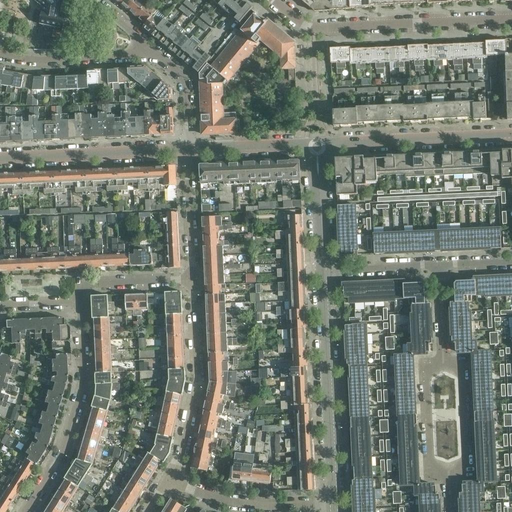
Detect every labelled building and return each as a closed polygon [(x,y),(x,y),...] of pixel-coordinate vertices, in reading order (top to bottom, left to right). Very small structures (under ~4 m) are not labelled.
[(34,0),(44,7),(43,10),(42,9),(40,24),(63,28),(66,14),(65,14),(67,0),(34,0)] [(123,0),(120,3),(121,4),(125,8),(125,7),(129,10),(137,0),(123,0)] [(143,0),(137,0),(129,10),(133,13),(132,14),(136,17),(137,16),(137,17),(148,4),(143,0)] [(222,0),(218,5),(227,12),(236,0),(222,0)] [(236,0),(227,12),(229,14),(230,14),(240,23),(253,8),(244,0),(236,0)] [(316,0),(310,7),(315,11),(332,11),(332,9),(331,0),(316,0)] [(331,0),(332,9),(336,9),(336,10),(341,9),(340,0),(331,0)] [(340,0),(341,9),(346,9),(351,9),(351,8),(350,8),(349,0),(340,0)] [(349,0),(350,8),(351,8),(355,8),(360,8),(359,0),(349,0)] [(148,4),(137,17),(138,18),(142,22),(142,21),(146,24),(157,11),(156,11),(148,4)] [(146,24),(143,27),(152,34),(162,21),(157,16),(162,10),(159,7),(156,11),(157,11),(146,24)] [(208,64),(200,73),(200,79),(200,80),(202,115),(202,122),(203,134),(237,132),(236,128),(238,128),(239,127),(240,127),(240,119),(237,119),(236,112),(223,113),(222,84),(224,84),(227,80),(228,81),(256,46),(257,47),(261,43),(259,42),(260,40),(269,48),(270,46),(282,56),(282,69),(289,68),(295,68),(294,47),(292,45),(294,43),(266,19),(264,22),(255,15),(256,14),(255,13),(241,30),(242,30),(212,67),(208,64)] [(162,21),(152,34),(160,41),(173,25),(165,18),(162,21)] [(173,25),(160,41),(161,41),(161,40),(163,42),(165,44),(168,47),(181,32),(184,29),(175,22),(173,25)] [(220,46),(223,49),(240,31),(237,28),(220,46)] [(181,32),(168,47),(173,51),(176,53),(176,54),(177,54),(189,39),(181,32)] [(185,61),(198,46),(200,43),(192,36),(189,39),(177,54),(177,55),(178,54),(180,56),(181,58),(184,60),(184,61),(185,61)] [(486,41),(486,43),(486,56),(488,56),(492,56),(493,66),(497,66),(496,61),(497,61),(497,56),(496,40),(491,40),(491,41),(486,41)] [(501,40),(496,40),(497,56),(506,55),(506,54),(507,54),(507,50),(506,40),(501,40)] [(463,43),(457,44),(458,65),(458,70),(463,70),(462,59),(468,59),(467,44),(463,44),(463,43)] [(472,44),(467,44),(468,59),(473,58),(473,64),(474,64),(474,69),(478,69),(478,64),(477,43),(472,43),(472,44)] [(482,43),(477,43),(478,64),(478,69),(481,69),(481,64),(482,64),(482,58),(487,58),(488,56),(486,56),(486,43),(482,43)] [(424,44),(418,45),(419,66),(419,71),(423,71),(423,66),(424,66),(423,60),(428,60),(428,61),(429,61),(428,45),(424,45),(424,44)] [(443,44),(438,45),(439,66),(439,71),(443,71),(443,66),(443,60),(448,60),(448,45),(443,45),(443,44)] [(452,45),(448,45),(448,60),(453,59),(454,65),(455,70),(458,70),(458,65),(457,44),(452,44),(452,45)] [(413,46),(408,46),(408,47),(409,61),(410,61),(410,60),(415,60),(415,66),(416,66),(416,71),(419,71),(419,66),(418,45),(413,45),(413,46)] [(428,45),(429,61),(434,60),(434,66),(435,66),(435,71),(439,71),(439,66),(438,45),(432,45),(428,46),(428,45)] [(185,61),(198,72),(211,57),(200,48),(198,46),(185,61)] [(400,68),(399,46),(394,47),(389,47),(390,62),(390,68),(396,68),(400,68)] [(404,46),(399,46),(400,68),(400,73),(404,73),(403,67),(404,67),(404,62),(409,61),(408,47),(404,47),(404,46)] [(330,48),(331,63),(337,63),(337,69),(337,68),(338,73),(342,73),(341,68),(340,47),(336,47),(336,48),(330,48)] [(351,49),(351,47),(346,47),(340,47),(341,68),(346,68),(346,62),(350,62),(351,62),(351,49)] [(374,48),(370,48),(370,63),(376,63),(376,69),(377,69),(377,74),(381,74),(380,69),(379,47),(374,48)] [(385,47),(379,47),(380,69),(381,74),(384,74),(384,68),(385,68),(385,63),(390,62),(389,47),(385,48),(385,47)] [(351,62),(350,62),(351,64),(356,64),(356,70),(357,69),(357,77),(357,78),(361,78),(361,77),(361,75),(361,69),(360,48),(355,48),(355,49),(351,49),(351,62)] [(365,48),(360,48),(361,69),(361,75),(361,77),(365,77),(365,69),(365,63),(370,63),(370,48),(365,48)] [(129,67),(129,68),(129,75),(130,83),(130,89),(132,88),(136,84),(135,83),(137,81),(145,66),(129,67)] [(145,66),(137,81),(148,90),(159,77),(145,66)] [(112,69),(108,69),(109,84),(109,99),(109,103),(114,102),(113,89),(119,88),(119,83),(118,67),(114,68),(112,69)] [(124,67),(118,67),(119,83),(125,83),(126,101),(131,101),(130,83),(129,75),(129,68),(125,68),(124,67)] [(88,70),(88,73),(89,85),(88,85),(88,89),(89,89),(89,103),(94,103),(93,84),(99,84),(98,68),(93,69),(92,70),(88,70)] [(103,68),(98,68),(99,84),(104,84),(106,99),(109,99),(109,84),(108,69),(104,69),(103,68)] [(11,94),(15,73),(11,72),(10,71),(5,70),(2,85),(7,86),(6,93),(11,94)] [(22,89),(25,73),(20,72),(19,73),(15,73),(11,94),(9,101),(14,102),(17,88),(22,89)] [(25,73),(22,89),(28,90),(26,105),(32,105),(33,90),(35,76),(31,75),(30,74),(25,73)] [(82,74),(78,75),(78,89),(79,103),(84,103),(83,89),(88,89),(88,85),(89,85),(88,73),(83,73),(82,74)] [(45,75),(45,90),(51,90),(51,105),(56,104),(56,90),(56,76),(52,76),(51,74),(45,75)] [(62,75),(56,76),(56,90),(56,105),(60,105),(60,90),(68,89),(67,75),(66,75),(66,74),(63,74),(62,75)] [(72,74),(66,74),(66,75),(67,75),(68,89),(74,89),(74,104),(79,103),(78,89),(78,75),(74,75),(72,74)] [(35,76),(33,90),(32,105),(37,105),(37,90),(45,90),(45,75),(41,75),(40,76),(35,76)] [(172,88),(159,77),(148,90),(160,100),(160,102),(170,102),(170,99),(172,99),(172,88)] [(291,93),(290,80),(289,80),(278,81),(278,93),(291,93)] [(468,92),(461,93),(463,119),(467,118),(474,117),(473,103),(474,103),(473,101),(469,102),(468,92)] [(445,93),(438,94),(439,120),(444,119),(451,118),(450,102),(445,103),(445,93)] [(455,102),(450,102),(451,118),(458,118),(458,119),(463,119),(461,93),(454,93),(455,102)] [(478,103),(474,103),(473,103),(474,117),(474,119),(481,119),(481,120),(486,119),(486,103),(485,93),(478,94),(478,103)] [(431,103),(427,103),(428,119),(434,119),(434,120),(439,120),(438,94),(431,94),(431,103)] [(385,105),(380,106),(381,121),(388,121),(388,122),(392,122),(391,96),(384,96),(385,105)] [(398,96),(391,96),(392,122),(397,122),(397,121),(404,120),(403,105),(399,105),(398,96)] [(404,105),(403,105),(404,120),(404,121),(411,121),(411,122),(416,122),(415,96),(408,96),(408,105),(404,106),(404,105)] [(422,96),(415,96),(416,122),(421,122),(421,121),(428,120),(428,119),(427,103),(426,103),(426,105),(422,105),(422,96)] [(357,107),(357,109),(358,123),(365,122),(364,123),(369,123),(368,97),(361,97),(362,107),(357,107)] [(375,97),(368,97),(369,123),(374,123),(374,122),(381,121),(380,106),(375,106),(375,97)] [(338,110),(333,110),(334,126),(341,125),(341,126),(346,126),(345,100),(338,100),(338,110)] [(352,100),(345,100),(346,126),(351,126),(351,125),(358,124),(358,123),(357,109),(352,109),(352,100)] [(507,116),(502,116),(502,117),(502,120),(508,120),(511,119),(511,102),(507,103),(507,116)] [(122,118),(115,118),(116,138),(122,137),(122,136),(127,136),(126,110),(126,103),(121,104),(122,118)] [(144,117),(138,117),(139,137),(145,136),(146,135),(150,135),(149,110),(149,103),(145,103),(145,111),(145,117),(144,117)] [(149,103),(149,110),(150,135),(155,135),(155,136),(161,136),(161,134),(161,116),(160,114),(154,114),(153,103),(149,103)] [(172,135),(174,133),(173,104),(170,104),(170,103),(167,104),(160,104),(160,114),(161,116),(161,134),(165,134),(165,136),(172,135)] [(99,119),(92,119),(93,139),(99,138),(99,137),(104,137),(103,112),(102,104),(98,104),(99,119)] [(116,138),(115,118),(114,104),(102,104),(103,112),(104,137),(109,137),(109,138),(116,138)] [(57,114),(57,115),(57,139),(62,139),(62,140),(69,140),(68,120),(68,115),(62,115),(61,106),(57,107),(57,114)] [(80,110),(80,114),(81,138),(86,138),(86,139),(93,139),(92,119),(91,113),(85,113),(85,106),(80,106),(80,110)] [(6,117),(0,116),(0,143),(6,143),(6,142),(11,142),(11,117),(11,107),(6,107),(6,117)] [(11,107),(11,117),(11,142),(16,141),(16,142),(23,142),(23,122),(23,117),(16,118),(16,116),(16,107),(11,107)] [(30,122),(23,122),(23,142),(29,142),(29,141),(35,140),(34,116),(34,107),(29,107),(30,116),(30,122)] [(34,107),(34,116),(35,140),(39,140),(39,141),(46,141),(46,121),(39,121),(39,115),(39,107),(34,107)] [(53,121),(46,121),(46,141),(53,141),(53,140),(57,139),(57,115),(57,114),(57,107),(52,107),(52,115),(53,115),(53,121)] [(139,137),(138,117),(131,117),(131,109),(126,110),(127,136),(132,136),(132,137),(139,137)] [(69,120),(68,120),(69,140),(76,140),(76,138),(81,138),(80,114),(76,114),(76,120),(69,120)] [(511,150),(491,151),(492,173),(492,176),(503,175),(503,179),(511,178),(511,168),(511,167),(511,150)] [(481,151),(472,152),(473,174),(482,173),(481,151)] [(491,151),(481,151),(482,173),(492,173),(491,151)] [(462,152),(453,153),(454,174),(463,174),(462,152)] [(472,152),(462,152),(463,174),(473,174),(472,152)] [(443,153),(434,154),(435,175),(444,175),(443,153)] [(453,153),(443,153),(444,175),(454,174),(453,153)] [(415,154),(405,155),(406,177),(416,176),(415,154)] [(424,154),(415,154),(416,176),(425,176),(424,154)] [(434,154),(424,154),(425,176),(435,175),(434,154)] [(396,155),(386,156),(387,175),(397,174),(396,155)] [(405,155),(396,155),(397,174),(405,174),(406,177),(405,155)] [(377,156),(356,157),(357,175),(358,185),(367,185),(367,182),(378,181),(378,175),(377,156)] [(386,156),(377,156),(378,175),(387,175),(386,156)] [(356,157),(336,158),(337,176),(357,175),(356,157)] [(299,160),(289,161),(290,178),(301,178),(300,161),(299,160)] [(278,161),(267,162),(268,183),(272,182),(277,182),(277,179),(279,179),(278,161)] [(289,161),(278,161),(279,179),(290,178),(289,161)] [(244,162),(233,163),(234,184),(240,184),(245,184),(244,162)] [(255,162),(244,162),(245,184),(250,184),(257,183),(255,162)] [(267,162),(255,162),(257,183),(261,183),(268,183),(267,162)] [(222,163),(211,164),(212,182),(223,182),(222,163)] [(233,163),(222,163),(223,182),(224,182),(225,185),(230,184),(234,184),(233,163)] [(200,165),(201,181),(203,181),(203,183),(212,182),(211,164),(200,164),(200,165)] [(162,167),(148,168),(149,189),(160,189),(159,182),(164,182),(163,166),(162,166),(162,167)] [(175,166),(163,166),(164,182),(164,186),(167,186),(168,201),(170,201),(176,201),(176,185),(175,178),(175,166)] [(131,168),(117,169),(118,191),(128,190),(128,183),(133,183),(133,168),(131,168)] [(135,168),(133,168),(133,183),(139,183),(139,190),(149,189),(148,168),(135,168)] [(100,170),(86,170),(87,192),(97,192),(97,185),(102,185),(101,169),(100,169),(100,170)] [(104,169),(101,169),(102,185),(107,184),(108,191),(118,191),(117,169),(104,170),(104,169)] [(72,170),(70,171),(71,186),(76,186),(76,192),(87,192),(86,170),(72,171),(72,170)] [(68,171),(54,172),(55,193),(66,193),(65,186),(71,186),(70,171),(68,171)] [(37,172),(23,173),(24,195),(34,194),(34,188),(39,187),(38,172),(37,172)] [(41,172),(38,172),(39,187),(44,187),(45,194),(55,193),(54,172),(41,172)] [(9,173),(7,173),(8,189),(13,189),(13,195),(24,195),(23,173),(9,174),(9,173)] [(357,175),(337,176),(338,195),(358,194),(358,185),(357,175)] [(291,197),(290,187),(283,187),(283,197),(291,197)] [(356,215),(355,205),(337,205),(338,215),(356,215)] [(178,223),(177,212),(159,213),(159,224),(166,224),(178,223)] [(76,224),(87,224),(87,215),(75,215),(76,224)] [(117,215),(109,215),(109,225),(117,225),(117,215)] [(303,225),(302,215),(285,216),(285,220),(288,220),(288,225),(289,225),(303,225)] [(356,225),(356,215),(338,215),(338,226),(356,225)] [(75,228),(75,216),(63,217),(64,229),(75,228)] [(204,217),(202,217),(202,227),(223,226),(228,226),(232,225),(232,222),(222,223),(221,216),(204,217)] [(178,223),(166,224),(159,224),(157,224),(152,224),(152,228),(165,228),(165,230),(166,230),(166,235),(179,234),(178,223)] [(276,235),(303,234),(303,225),(289,225),(288,225),(289,231),(275,231),(276,235)] [(356,225),(338,226),(339,235),(357,235),(356,225)] [(223,226),(202,227),(203,237),(220,236),(220,231),(223,231),(223,226)] [(481,249),(491,249),(490,228),(480,229),(481,249)] [(501,248),(500,228),(490,228),(491,249),(501,248)] [(461,250),(471,250),(470,229),(460,230),(461,250)] [(481,249),(480,229),(470,229),(471,250),(481,249)] [(451,251),(450,230),(434,231),(434,241),(441,241),(441,251),(451,251)] [(461,250),(460,230),(450,230),(451,251),(461,250)] [(425,252),(424,231),(414,232),(415,252),(425,252)] [(441,251),(441,241),(434,241),(434,231),(424,231),(425,252),(438,251),(441,251)] [(404,253),(404,232),(394,233),(394,253),(404,253)] [(415,252),(414,232),(404,232),(404,253),(415,252)] [(384,254),(383,233),(374,234),(374,239),(374,254),(375,254),(384,254)] [(394,253),(394,233),(383,233),(384,254),(394,253)] [(179,245),(179,234),(166,235),(167,240),(165,240),(165,242),(152,243),(152,245),(152,247),(167,246),(179,245)] [(303,243),(303,234),(276,235),(276,239),(286,239),(286,244),(303,243)] [(339,235),(339,246),(357,245),(357,235),(339,235)] [(220,236),(203,237),(203,246),(220,245),(233,245),(232,241),(220,241),(220,236)] [(103,239),(97,240),(97,245),(98,266),(109,266),(108,250),(103,250),(103,239)] [(108,250),(109,266),(120,265),(119,244),(119,239),(118,239),(112,239),(112,250),(108,250)] [(76,255),(75,247),(75,241),(69,241),(69,247),(65,247),(65,252),(65,256),(66,268),(77,267),(76,255)] [(304,253),(303,243),(286,244),(286,250),(287,254),(304,253)] [(124,244),(119,244),(120,265),(130,265),(129,254),(129,253),(125,253),(124,244)] [(87,251),(87,255),(87,267),(98,266),(97,245),(91,246),(91,250),(87,251)] [(141,265),(140,245),(134,246),(135,254),(129,254),(130,265),(130,266),(141,265)] [(146,245),(140,245),(141,265),(153,265),(152,262),(152,261),(152,258),(152,254),(152,250),(152,247),(152,245),(146,245)] [(180,256),(179,245),(167,246),(167,251),(166,251),(166,253),(152,254),(152,258),(159,257),(168,257),(180,256)] [(220,245),(203,246),(204,256),(223,255),(223,249),(233,249),(233,245),(220,245)] [(358,255),(357,245),(339,246),(340,256),(354,255),(358,255)] [(75,247),(76,255),(77,267),(87,267),(87,255),(87,251),(81,251),(81,246),(75,247)] [(43,253),(44,257),(44,269),(55,268),(55,256),(54,247),(47,248),(48,252),(43,253)] [(54,247),(55,256),(55,268),(66,268),(65,256),(65,252),(60,252),(60,247),(54,247)] [(44,257),(43,253),(39,253),(39,248),(32,249),(33,257),(33,269),(44,269),(44,257)] [(11,250),(11,258),(12,270),(23,269),(22,258),(17,258),(16,249),(11,250)] [(26,258),(22,258),(23,269),(33,269),(33,257),(32,249),(26,249),(26,258)] [(5,255),(0,255),(0,258),(0,261),(1,270),(12,270),(11,258),(11,250),(4,250),(5,255)] [(287,263),(304,262),(304,253),(287,254),(287,263)] [(223,255),(204,256),(204,266),(224,265),(223,255)] [(180,267),(180,256),(168,257),(159,257),(152,258),(152,261),(152,262),(166,261),(166,263),(164,263),(162,266),(162,268),(169,268),(180,267)] [(288,272),(305,272),(304,262),(287,263),(287,269),(277,269),(277,273),(284,273),(288,272)] [(224,274),(224,269),(240,268),(240,264),(238,264),(229,264),(224,265),(204,266),(205,275),(224,274)] [(305,281),(305,272),(288,272),(288,282),(305,281)] [(225,284),(224,274),(205,275),(205,285),(225,284)] [(255,274),(246,274),(247,282),(255,282),(255,274)] [(506,296),(505,276),(495,277),(496,296),(506,296)] [(485,295),(485,277),(475,277),(475,279),(476,294),(476,295),(485,295)] [(496,296),(495,277),(485,277),(485,295),(485,297),(496,296)] [(453,301),(450,302),(468,301),(468,302),(472,302),(471,296),(476,295),(476,294),(475,279),(466,279),(466,281),(456,281),(454,284),(455,294),(453,294),(453,301)] [(306,291),(305,281),(288,282),(278,282),(278,292),(285,291),(306,291)] [(395,299),(394,281),(384,282),(384,302),(395,301),(395,299)] [(404,296),(404,282),(404,281),(394,281),(395,299),(404,299),(405,299),(404,296)] [(425,295),(424,285),(422,283),(412,283),(412,281),(404,282),(404,296),(405,299),(408,299),(409,305),(412,305),(430,304),(430,303),(427,303),(427,295),(425,295)] [(374,302),(374,282),(364,283),(364,298),(365,303),(374,302)] [(384,302),(384,282),(374,282),(374,302),(384,302)] [(354,303),(354,283),(343,284),(344,298),(344,303),(354,303)] [(364,298),(364,283),(354,283),(354,303),(365,303),(364,298)] [(225,284),(205,285),(206,295),(223,294),(222,289),(225,289),(225,284)] [(306,291),(285,291),(285,295),(289,295),(289,301),(292,301),(306,300),(306,291)] [(182,292),(165,292),(165,296),(165,300),(160,300),(160,303),(165,303),(166,306),(182,306),(182,292)] [(148,305),(148,299),(147,293),(136,294),(136,296),(138,316),(142,316),(141,310),(148,310),(148,305)] [(138,316),(136,296),(136,294),(125,295),(126,311),(133,310),(133,316),(138,316)] [(225,294),(223,294),(206,295),(206,305),(226,304),(225,294)] [(108,295),(92,296),(92,307),(114,306),(115,306),(114,302),(108,302),(108,298),(108,295)] [(292,301),(289,301),(289,310),(293,310),(304,310),(306,310),(306,300),(292,301)] [(468,301),(450,302),(451,312),(468,311),(468,302),(468,301)] [(257,312),(266,311),(265,302),(256,302),(257,312)] [(226,304),(206,305),(207,315),(226,314),(226,304)] [(431,314),(430,304),(412,305),(413,314),(411,314),(411,315),(431,314)] [(115,306),(92,307),(93,318),(109,318),(109,317),(109,310),(115,310),(115,306)] [(166,308),(166,314),(166,315),(182,314),(183,314),(182,306),(166,306),(166,308)] [(304,320),(304,310),(293,310),(289,310),(283,310),(277,311),(277,315),(287,315),(287,321),(290,320),(304,320)] [(470,311),(468,311),(451,312),(451,322),(471,321),(470,311)] [(166,314),(159,315),(156,315),(157,319),(166,319),(166,324),(182,323),(182,314),(166,315),(166,314)] [(226,323),(226,314),(207,315),(207,324),(226,323)] [(431,324),(431,314),(411,315),(411,325),(431,324)] [(59,317),(50,318),(51,338),(52,348),(57,348),(56,342),(59,342),(59,341),(62,341),(67,341),(69,339),(69,327),(67,325),(64,325),(63,318),(59,318),(59,317)] [(109,318),(93,318),(94,329),(116,328),(116,324),(110,324),(110,317),(109,317),(109,318)] [(25,330),(24,330),(25,334),(34,334),(35,339),(41,338),(41,330),(41,329),(40,329),(40,318),(25,319),(25,320),(25,330)] [(50,318),(40,318),(40,329),(41,329),(41,330),(45,330),(45,338),(51,338),(50,318)] [(10,321),(5,321),(6,328),(10,328),(11,344),(15,343),(16,354),(20,354),(20,348),(19,340),(25,339),(25,334),(24,330),(25,330),(25,320),(25,319),(10,320),(10,321)] [(304,320),(290,320),(287,321),(288,326),(276,326),(277,330),(284,330),(288,330),(291,330),(305,329),(304,320)] [(471,331),(471,321),(451,322),(451,332),(471,331)] [(183,336),(182,323),(166,324),(166,333),(160,333),(161,337),(183,336)] [(226,323),(207,324),(207,334),(227,333),(227,327),(236,326),(236,323),(231,323),(226,323)] [(367,334),(366,324),(345,325),(345,326),(345,335),(367,334)] [(432,334),(431,324),(411,325),(412,335),(432,334)] [(3,328),(0,330),(1,341),(3,344),(8,344),(11,344),(10,328),(6,328),(3,328)] [(116,328),(94,329),(95,340),(111,339),(110,332),(116,332),(116,328)] [(305,329),(291,330),(288,330),(288,339),(291,339),(305,338),(305,329)] [(471,331),(451,332),(452,342),(472,342),(472,341),(471,331)] [(227,333),(207,334),(208,344),(237,343),(237,339),(227,339),(227,333)] [(367,344),(367,334),(345,335),(346,345),(367,344)] [(432,344),(432,334),(412,335),(412,344),(408,344),(408,345),(414,345),(429,344),(432,344)] [(183,336),(161,337),(161,341),(167,341),(167,348),(183,347),(183,336)] [(305,338),(291,339),(288,339),(289,349),(292,348),(306,348),(305,338)] [(111,339),(95,340),(95,351),(117,350),(117,346),(111,346),(111,339)] [(472,342),(452,342),(455,343),(455,351),(458,351),(458,352),(472,351),(477,351),(476,341),(472,341),(472,342)] [(237,343),(208,344),(208,353),(225,352),(228,352),(227,346),(240,346),(240,343),(237,343)] [(368,354),(367,344),(346,345),(346,355),(368,354)] [(429,344),(408,345),(408,354),(414,354),(427,354),(427,352),(429,352),(429,351),(429,344)] [(161,355),(162,359),(184,358),(183,347),(167,348),(167,355),(161,355)] [(306,348),(292,348),(289,349),(285,349),(278,349),(279,353),(292,353),(292,358),(306,357),(306,348)] [(117,350),(95,351),(96,362),(112,361),(112,354),(117,354),(117,350)] [(477,351),(472,351),(473,362),(491,361),(490,351),(477,351)] [(229,357),(225,357),(225,352),(208,353),(209,363),(228,362),(230,362),(229,357)] [(2,354),(0,358),(0,364),(16,370),(18,364),(9,362),(11,357),(2,354)] [(50,360),(46,360),(46,366),(66,365),(66,354),(63,355),(52,355),(51,355),(50,355),(50,360)] [(368,355),(368,354),(346,355),(347,365),(347,366),(367,365),(366,355),(368,355)] [(408,354),(395,355),(395,366),(413,366),(413,355),(414,354),(408,354)] [(292,363),(279,364),(279,368),(281,368),(307,367),(306,357),(292,358),(292,363)] [(184,358),(162,359),(162,363),(168,363),(168,370),(169,370),(168,369),(184,368),(184,358)] [(112,361),(96,362),(96,373),(112,372),(118,372),(124,372),(124,368),(112,368),(112,361)] [(491,371),(491,361),(473,362),(473,372),(491,371)] [(228,362),(209,363),(209,372),(229,372),(229,371),(228,362)] [(0,364),(0,376),(4,378),(6,373),(10,374),(14,376),(16,370),(0,364)] [(66,365),(46,366),(47,372),(49,372),(49,377),(51,377),(56,376),(66,376),(67,376),(66,365)] [(413,366),(395,366),(396,376),(414,375),(413,366)] [(307,367),(281,368),(282,377),(290,377),(307,376),(307,367)] [(349,376),(367,375),(367,367),(349,367),(349,376)] [(185,368),(184,368),(168,369),(169,370),(169,376),(163,376),(163,379),(169,380),(184,380),(185,380),(185,368)] [(492,381),(491,371),(473,372),(474,382),(492,381)] [(112,372),(96,373),(95,373),(96,384),(112,383),(118,382),(118,379),(112,379),(112,372)] [(228,380),(229,372),(209,372),(210,382),(236,384),(238,384),(238,381),(228,380)] [(368,386),(367,375),(349,376),(350,387),(368,386)] [(414,375),(396,376),(396,386),(414,385),(414,375)] [(0,376),(0,388),(1,389),(10,391),(15,392),(15,391),(17,392),(18,388),(11,386),(12,385),(7,384),(6,384),(7,379),(4,379),(4,378),(0,376)] [(45,377),(44,379),(49,381),(47,385),(53,387),(63,390),(66,380),(66,376),(56,376),(51,377),(49,377),(45,377)] [(307,385),(307,376),(290,377),(290,382),(279,383),(280,386),(280,387),(286,386),(290,386),(307,385)] [(185,384),(184,380),(169,380),(163,379),(163,383),(168,383),(166,391),(166,392),(182,395),(185,384)] [(492,391),(492,381),(474,382),(474,392),(492,391)] [(210,382),(208,392),(224,395),(227,396),(235,397),(236,384),(210,382)] [(96,384),(96,396),(111,401),(112,389),(120,390),(120,383),(112,383),(96,384)] [(308,395),(307,385),(290,386),(291,395),(308,395)] [(414,385),(396,386),(397,396),(415,395),(414,385)] [(368,396),(368,386),(350,387),(350,397),(368,396)] [(43,389),(41,395),(60,400),(63,390),(53,387),(51,392),(47,390),(43,389)] [(0,399),(7,401),(15,403),(16,400),(8,397),(9,396),(0,393),(0,392),(1,389),(0,388),(0,399)] [(158,397),(158,401),(179,406),(182,395),(166,392),(166,391),(164,398),(158,397)] [(493,401),(492,391),(474,392),(475,402),(493,401)] [(223,400),(224,395),(208,392),(206,401),(225,405),(226,405),(227,401),(223,400)] [(41,395),(39,401),(44,402),(48,403),(47,408),(57,411),(60,400),(41,395)] [(308,395),(291,395),(291,405),(295,405),(308,404),(308,395)] [(415,395),(397,396),(397,406),(415,405),(415,395)] [(95,396),(92,407),(108,411),(110,404),(116,406),(117,402),(111,401),(96,396),(95,396)] [(369,406),(368,396),(350,397),(351,407),(369,406)] [(179,406),(158,401),(157,405),(163,406),(161,413),(177,416),(179,406)] [(223,414),(225,405),(206,401),(204,411),(220,414),(223,414)] [(493,411),(493,401),(475,402),(475,412),(474,412),(493,411)] [(311,404),(308,404),(295,405),(295,409),(297,409),(298,414),(312,414),(311,405),(311,404)] [(415,405),(397,406),(398,416),(416,415),(416,414),(415,414),(415,405)] [(369,417),(369,406),(351,407),(351,417),(369,417)] [(92,407),(90,416),(106,421),(107,415),(113,416),(114,412),(108,411),(92,407)] [(37,410),(35,416),(54,422),(57,411),(46,408),(45,413),(41,411),(37,410)] [(141,412),(134,410),(133,418),(140,419),(141,412)] [(219,418),(220,414),(204,411),(202,420),(218,424),(230,426),(231,423),(226,422),(227,421),(219,418)] [(493,421),(492,411),(493,411),(474,412),(475,422),(476,422),(494,421),(493,421)] [(154,418),(153,423),(175,427),(177,416),(161,413),(160,420),(154,418)] [(312,423),(312,414),(298,414),(295,414),(295,424),(312,423)] [(416,415),(398,416),(399,416),(399,425),(398,425),(398,426),(417,425),(416,414),(416,415)] [(54,422),(35,416),(33,422),(38,423),(42,424),(40,429),(51,432),(54,422)] [(90,416),(86,428),(108,434),(109,430),(103,428),(106,421),(90,416)] [(369,417),(351,417),(350,417),(351,428),(352,428),(370,427),(370,426),(369,426),(368,417),(369,417)] [(230,429),(230,426),(218,424),(202,420),(200,429),(216,433),(217,428),(225,429),(225,428),(230,429)] [(254,422),(247,420),(245,427),(253,428),(254,422)] [(494,431),(494,421),(476,422),(476,432),(494,431)] [(173,437),(175,427),(153,423),(149,422),(148,425),(158,427),(156,434),(157,435),(157,434),(173,437)] [(312,433),(312,423),(295,424),(295,433),(312,433)] [(416,425),(417,425),(398,426),(398,435),(416,434),(416,425)] [(370,437),(370,427),(352,428),(352,438),(370,437)] [(86,428),(83,438),(99,443),(101,436),(107,438),(108,434),(86,428)] [(48,443),(51,432),(40,429),(39,434),(30,431),(29,436),(33,438),(37,441),(46,446),(48,443)] [(216,433),(200,429),(198,439),(214,442),(214,443),(217,444),(218,439),(215,437),(216,433)] [(495,441),(494,431),(476,432),(477,442),(495,441)] [(6,433),(0,442),(4,444),(10,436),(6,433)] [(313,442),(312,433),(295,433),(295,443),(296,443),(313,442)] [(150,440),(149,443),(156,445),(169,452),(171,449),(173,438),(173,437),(157,434),(157,435),(156,441),(150,440)] [(417,444),(416,434),(398,435),(399,445),(417,444)] [(4,444),(4,445),(9,448),(14,439),(10,436),(4,444)] [(371,447),(370,437),(352,438),(353,448),(371,447)] [(83,438),(80,449),(102,455),(103,451),(97,449),(99,443),(83,438)] [(217,447),(217,444),(214,443),(214,442),(198,439),(196,448),(212,452),(213,447),(217,447)] [(27,440),(24,445),(41,456),(47,446),(46,446),(37,441),(35,444),(27,440)] [(495,451),(495,441),(477,442),(477,451),(495,451)] [(313,452),(313,442),(296,443),(295,443),(292,443),(285,444),(286,448),(296,447),(296,452),(313,452)] [(170,453),(169,452),(156,445),(149,443),(148,445),(154,448),(150,453),(150,454),(161,461),(164,463),(170,453)] [(417,454),(417,444),(399,445),(399,455),(417,454)] [(24,445),(21,450),(25,453),(22,456),(24,458),(26,459),(34,465),(35,465),(41,456),(24,445)] [(119,458),(122,450),(122,449),(115,447),(113,456),(119,458)] [(371,458),(371,447),(353,448),(353,459),(371,458)] [(212,453),(212,452),(196,448),(194,458),(210,462),(214,462),(214,458),(211,456),(212,453)] [(80,449),(77,459),(93,463),(95,457),(101,459),(102,455),(80,449)] [(124,462),(130,454),(125,451),(119,459),(124,462)] [(496,460),(495,451),(477,451),(478,461),(496,460)] [(139,455),(137,458),(156,470),(161,461),(150,454),(150,453),(148,452),(144,458),(139,455)] [(242,480),(245,454),(236,452),(232,478),(232,479),(242,480)] [(314,461),(313,452),(296,452),(296,458),(287,458),(287,462),(297,462),(314,461)] [(251,481),(253,464),(254,455),(245,454),(242,480),(251,481)] [(418,464),(417,454),(399,455),(400,465),(418,464)] [(11,462),(13,464),(28,474),(34,465),(26,459),(24,458),(22,462),(18,460),(14,457),(12,461),(11,462)] [(140,465),(136,470),(150,479),(156,470),(137,458),(134,462),(140,465)] [(213,466),(214,462),(210,462),(194,458),(191,468),(207,471),(208,469),(209,466),(213,466)] [(372,468),(371,458),(353,459),(354,469),(372,468)] [(93,464),(93,463),(77,459),(71,468),(85,477),(90,480),(91,477),(87,474),(93,464)] [(496,471),(496,460),(478,461),(478,472),(496,471)] [(314,470),(314,461),(297,462),(297,465),(297,466),(297,471),(314,470)] [(11,462),(8,467),(12,470),(10,474),(12,476),(22,483),(28,474),(13,464),(11,462)] [(253,464),(251,481),(261,482),(263,465),(253,464)] [(418,474),(418,464),(400,465),(400,475),(418,474)] [(261,482),(270,483),(272,466),(263,465),(261,482)] [(65,478),(65,479),(79,487),(82,481),(87,484),(89,480),(85,477),(71,468),(65,478)] [(372,468),(354,469),(354,478),(372,477),(372,468)] [(127,474),(125,477),(144,489),(150,479),(136,470),(132,477),(127,474)] [(315,480),(314,470),(297,471),(297,477),(287,478),(287,481),(297,481),(315,480)] [(497,481),(496,471),(478,472),(479,481),(478,482),(483,482),(497,481)] [(419,484),(418,474),(400,475),(401,486),(414,485),(414,484),(419,484)] [(3,476),(0,479),(0,481),(16,492),(22,483),(12,476),(10,480),(4,476),(3,476)] [(125,477),(123,480),(128,483),(124,489),(138,498),(144,489),(125,477)] [(79,487),(65,479),(59,488),(79,500),(81,497),(76,493),(79,487)] [(353,490),(373,489),(372,479),(353,480),(352,480),(353,490)] [(315,489),(315,480),(298,481),(298,485),(298,490),(315,489)] [(0,481),(0,488),(0,489),(0,493),(1,494),(1,495),(11,501),(16,492),(0,481)] [(483,492),(483,482),(478,482),(464,483),(464,484),(462,484),(462,492),(483,492)] [(436,493),(436,486),(433,486),(433,484),(420,485),(419,484),(414,484),(414,485),(415,485),(415,494),(436,493)] [(79,500),(59,488),(54,496),(68,505),(71,500),(77,503),(79,500)] [(115,492),(113,495),(132,507),(138,498),(124,489),(120,495),(115,492)] [(375,499),(374,489),(373,489),(353,490),(353,500),(375,499)] [(484,492),(483,492),(462,492),(459,493),(460,503),(480,502),(479,493),(484,492)] [(440,504),(439,494),(436,493),(415,494),(415,496),(419,495),(420,505),(440,504)] [(0,507),(5,510),(11,501),(1,495),(0,496),(0,507)] [(90,495),(86,502),(91,505),(95,498),(90,495)] [(129,511),(132,507),(113,495),(111,499),(116,502),(112,508),(113,509),(113,508),(119,511),(129,511)] [(54,496),(48,506),(56,511),(64,511),(68,505),(54,496)] [(171,499),(166,507),(173,511),(185,511),(187,509),(171,499)] [(375,509),(375,499),(353,500),(353,502),(354,510),(375,509)] [(476,511),(480,511),(480,502),(460,503),(460,511),(476,511)]
